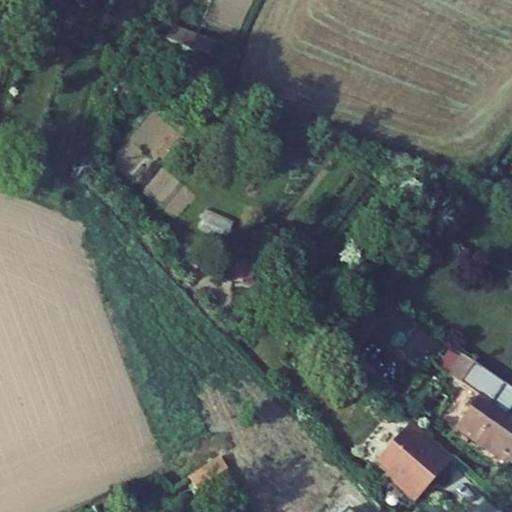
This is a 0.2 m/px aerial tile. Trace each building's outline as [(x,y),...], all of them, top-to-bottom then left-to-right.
[(164,41),(169,28),(141,16),(136,30),(164,41)] [(208,59),(214,44),(170,27),(164,43),(208,59)] [(229,264),(224,280),(245,286),(250,270),(229,264)] [(360,349),(377,328),(362,316),(345,337),(360,349)] [(511,347),(499,365),(511,374),(511,347)] [(467,371),(429,424),(482,465),(508,431),(482,412),(496,392),(467,371)] [(384,417),(350,457),(376,482),(373,485),(389,500),(428,455),(384,417)] [(167,471),(176,484),(206,464),(199,452),(167,471)] [(203,486),(227,470),(219,459),(196,474),(203,486)]
